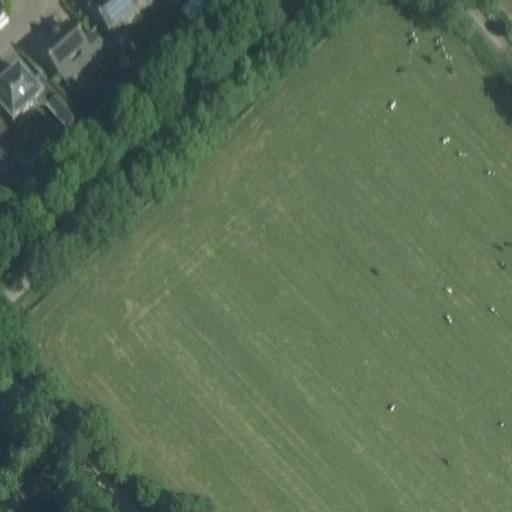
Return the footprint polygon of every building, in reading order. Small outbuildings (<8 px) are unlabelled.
[(101,0),(97,0),(86,9),(90,13),(88,15),(107,36),(121,24),(125,28),(137,17),(133,13),(144,4),(147,8),(156,0),(104,0),(103,2),(101,0)] [(197,28),(218,8),(210,0),(192,0),(181,11),(197,28)] [(67,26),(36,54),(58,79),(59,79),(84,57),(90,64),(92,66),(107,54),(90,34),(81,42),(67,26)] [(0,109),(12,123),(42,97),(18,69),(7,79),(6,77),(0,82),(0,109)] [(78,119),(59,97),(47,108),(66,129),(78,119)] [(0,163),(1,164),(18,149),(0,128),(0,163)]
